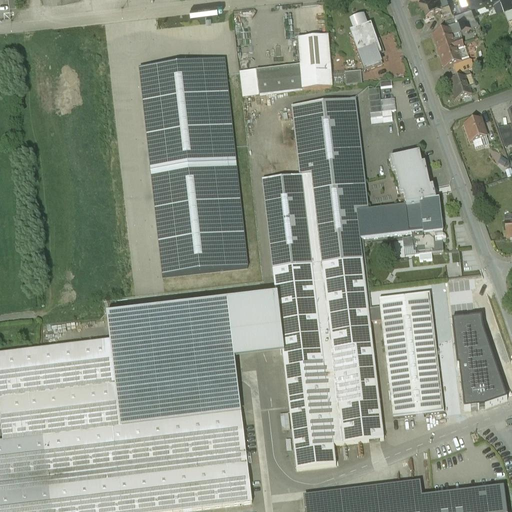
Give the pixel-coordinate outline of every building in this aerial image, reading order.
[(437,0),(419,0),(426,18),(426,19),(434,16),(442,13),(442,16),(452,12),(449,3),(440,6),(437,0)] [(471,8),(464,11),(466,17),(466,19),(474,16),(471,8)] [(464,11),(454,14),(456,20),(466,17),(464,11)] [(434,16),(426,19),(426,18),(423,19),(425,24),(436,21),(434,16)] [(466,17),(456,20),(461,34),(461,33),(470,30),(466,19),(466,17)] [(371,26),(365,29),(362,21),(353,24),(356,32),(350,34),(364,73),(382,67),(379,57),(382,56),(371,26)] [(450,31),(433,37),(444,70),(453,67),(461,64),(461,63),(457,52),(464,49),(461,42),(454,44),(450,31)] [(328,39),(298,42),(300,68),(302,92),(303,92),(333,89),(328,39)] [(461,63),(461,64),(453,67),(457,77),(469,73),(474,71),(471,64),(466,61),(464,63),(461,63)] [(226,64),(140,73),(162,279),(248,269),(226,64)] [(300,68),(256,73),(259,98),(303,93),(303,92),(302,92),(300,68)] [(361,73),(345,75),(346,88),(362,86),(361,73)] [(469,73),(457,77),(448,80),(449,85),(465,79),(465,80),(470,78),(471,78),(471,77),(469,73)] [(465,79),(449,85),(456,103),(471,97),(465,80),(465,79)] [(379,91),(367,92),(370,116),(382,114),(379,91)] [(344,104),(304,109),(306,129),(308,148),(348,144),(344,104)] [(481,121),(464,127),(471,145),(487,139),(481,121)] [(511,132),(511,128),(498,131),(505,150),(511,147),(511,132)] [(306,129),(294,130),(298,167),(300,180),(312,178),(308,148),(306,129)] [(348,144),(308,148),(312,178),(322,267),(363,263),(360,241),(356,214),(357,214),(355,195),(348,144)] [(420,156),(390,163),(392,175),(395,175),(401,198),(404,198),(406,208),(421,207),(420,205),(436,203),(433,190),(430,190),(425,167),(422,168),(420,156)] [(300,180),(263,184),(273,273),(322,267),(312,178),(300,180)] [(363,194),(355,195),(357,214),(365,213),(363,194)] [(436,203),(420,205),(421,207),(424,234),(412,235),(413,240),(403,241),(404,250),(414,249),(415,258),(443,255),(442,245),(436,245),(435,235),(434,235),(434,234),(442,233),(442,236),(443,236),(442,226),(441,226),(438,203),(439,203),(436,203)] [(357,214),(356,214),(360,241),(412,235),(424,234),(421,207),(406,208),(365,213),(357,214)] [(442,233),(434,234),(434,235),(435,235),(436,245),(442,245),(444,245),(445,243),(446,241),(446,239),(445,237),(443,236),(442,236),(442,233)] [(368,310),(363,263),(322,267),(273,273),(276,301),(283,356),(297,472),(336,467),(334,447),(384,441),(370,325),(368,310)] [(430,296),(380,301),(381,309),(368,310),(370,325),(383,323),(395,419),(444,413),(430,296)] [(109,319),(112,344),(122,430),(241,415),(237,360),(283,356),(276,301),(109,319)] [(460,368),(464,411),(484,410),(507,402),(482,330),(481,320),(452,323),(457,368),(460,368)] [(57,334),(59,346),(70,344),(68,333),(57,334)] [(112,344),(0,357),(0,417),(3,444),(0,444),(0,511),(51,511),(43,439),(122,430),(112,344)] [(122,430),(43,439),(51,511),(193,511),(252,505),(241,415),(122,430)] [(308,495),(310,511),(507,511),(505,490),(424,499),(422,482),(308,495)]
